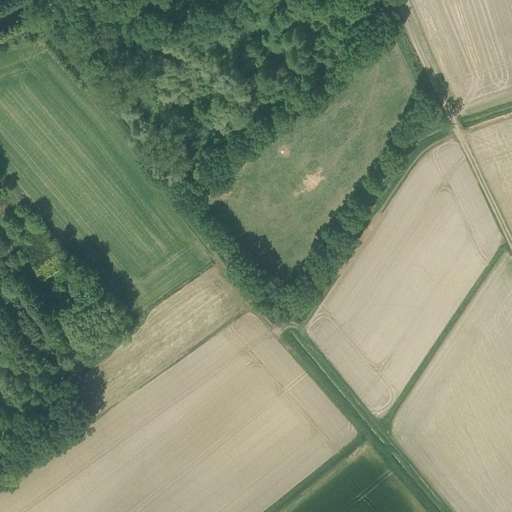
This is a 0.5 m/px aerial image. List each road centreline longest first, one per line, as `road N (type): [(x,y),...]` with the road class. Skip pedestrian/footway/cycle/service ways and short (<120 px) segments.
road 1 (track): [(40,0),(66,51),(282,339)]
road 2 (track): [(457,127),(429,130),(282,339)]
road 3 (track): [(511,243),(392,0)]
road 4 (track): [(291,326),(448,511)]
